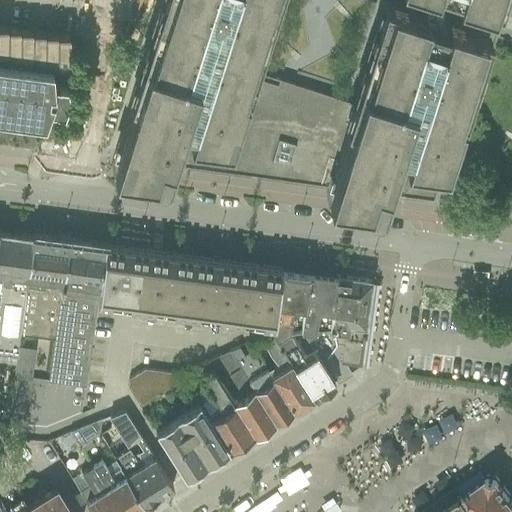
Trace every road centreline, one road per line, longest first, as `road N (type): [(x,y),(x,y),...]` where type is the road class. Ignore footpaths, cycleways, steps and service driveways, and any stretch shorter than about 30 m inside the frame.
road 1 (residential): [(164,511),(380,370),(389,355),(403,243)]
road 2 (tertiary): [(81,199),(403,243)]
road 3 (residential): [(81,199),(105,0)]
